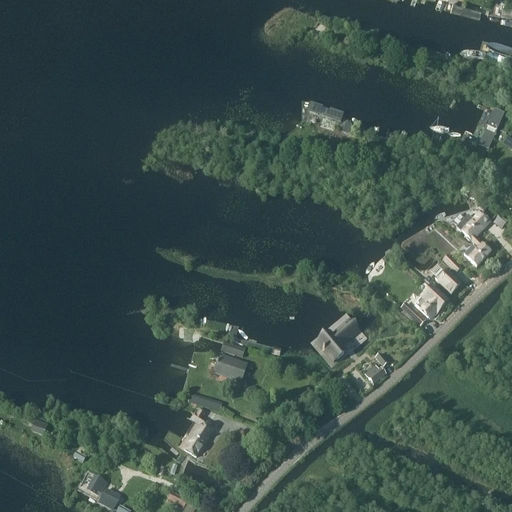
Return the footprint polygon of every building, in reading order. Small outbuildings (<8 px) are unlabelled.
[(447,1),(444,13),(480,22),(483,10),(447,1)] [(310,100),(307,111),(342,124),(345,112),(310,100)] [(503,115),(493,112),(486,126),(496,130),(503,115)] [(353,127),(353,126),(347,124),(344,135),(350,137),(351,134),(353,127)] [(481,207),(486,212),(490,208),(485,203),(481,207)] [(487,221),(479,214),(472,221),(468,217),(456,229),(475,246),(479,243),(475,240),(484,230),(481,228),(487,221)] [(482,246),(479,243),(475,246),(478,249),(468,261),(476,269),(490,254),(482,246)] [(456,274),(460,270),(448,258),(444,262),(456,274)] [(451,296),(460,286),(444,271),(435,281),(451,296)] [(434,317),(445,306),(441,302),(444,299),(432,288),(415,307),(429,321),(434,316),(434,317)] [(417,316),(412,321),(413,323),(420,329),(425,323),(419,317),(417,316)] [(358,332),(349,322),(341,329),(342,330),(333,337),(330,334),(327,336),(326,336),(326,337),(321,340),(320,341),(317,344),(318,344),(320,343),(325,349),(323,351),(324,353),(326,351),(329,353),(327,355),(334,363),(346,353),(340,346),(349,338),(350,339),(358,332)] [(380,355),(376,359),(383,368),(388,364),(380,355)] [(243,375),(246,366),(220,358),(214,374),(236,382),(239,374),(243,375)] [(375,367),(365,376),(373,386),(386,376),(381,370),(379,371),(375,367)] [(220,412),(222,405),(192,396),(190,403),(220,412)] [(189,444),(184,452),(196,459),(215,431),(204,424),(205,422),(201,420),(206,414),(200,410),(196,416),(195,416),(194,415),(194,416),(191,421),(193,422),(201,427),(193,439),(191,437),(188,443),(189,444)] [(86,459),(78,454),(76,459),(83,464),(86,459)] [(105,490),(104,490),(108,483),(100,476),(94,476),(87,489),(91,493),(98,496),(99,496),(101,497),(99,503),(113,511),(119,502),(121,496),(107,489),(105,490)] [(183,508),(187,501),(181,498),(182,497),(171,492),(167,500),(183,508)]
